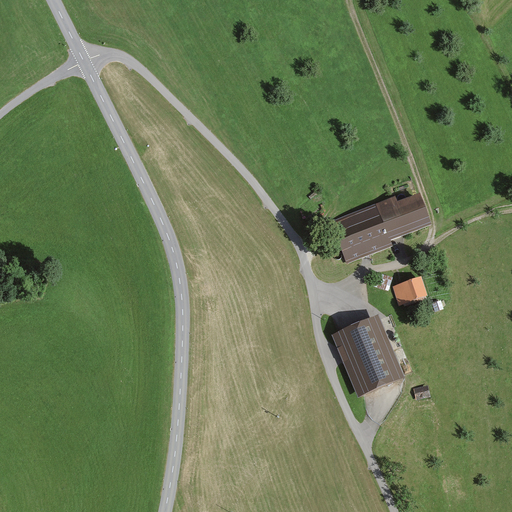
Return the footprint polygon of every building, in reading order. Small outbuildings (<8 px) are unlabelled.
[(435,223),(425,197),(402,205),(399,197),(331,221),(347,263),(393,246),(390,239),(435,223)] [(393,279),(378,274),(374,287),(389,292),(393,279)] [(422,278),(393,287),(398,306),(428,297),(422,278)] [(441,301),(432,304),(435,312),(443,309),(441,301)] [(379,316),(332,336),(358,399),(405,380),(379,316)] [(428,386),(414,389),(416,400),(430,397),(428,386)]
